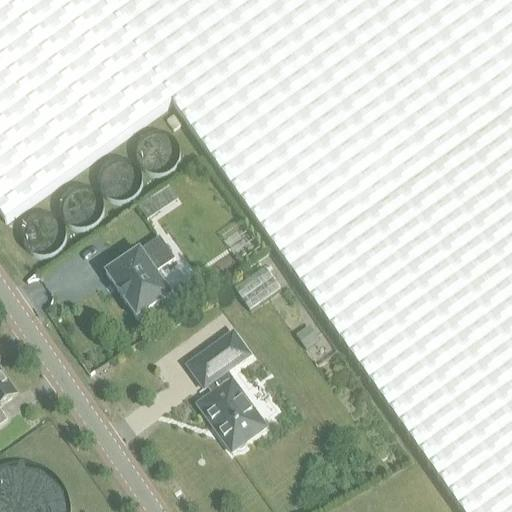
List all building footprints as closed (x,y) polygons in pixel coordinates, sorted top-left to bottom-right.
[(511,511),(511,0),(0,0),(0,216),(7,226),(173,108),(209,159),(222,177),(275,252),(422,458),(459,511),(511,511)] [(153,201),(139,211),(146,221),(160,212),(153,201)] [(118,267),(105,276),(115,292),(137,322),(148,314),(156,326),(168,317),(161,306),(170,299),(154,276),(174,262),(159,241),(120,268),(119,266),(118,267)] [(266,272),(235,294),(250,315),(281,294),(266,272)] [(308,330),(295,340),(305,354),(319,345),(308,330)] [(232,337),(187,370),(203,393),(208,390),(213,398),(199,408),(219,437),(218,438),(231,456),(235,453),(241,453),(245,450),(247,445),(265,431),(231,384),(230,385),(224,378),(249,360),(232,337)] [(0,429),(8,424),(0,412),(0,410),(16,399),(0,375),(0,429)] [(59,511),(60,509),(57,501),(53,493),(47,486),(42,481),(34,476),(25,473),(16,471),(4,472),(0,473),(0,511),(59,511)]
